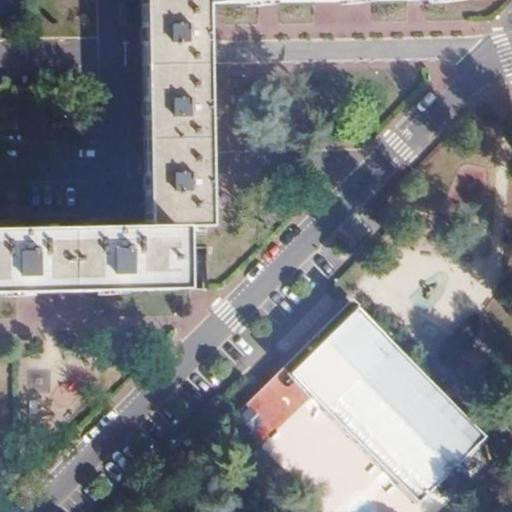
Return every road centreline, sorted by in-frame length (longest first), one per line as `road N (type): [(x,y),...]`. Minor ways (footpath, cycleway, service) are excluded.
road 1 (residential): [(32,511),(479,67),(511,56)]
road 2 (unknown): [(0,334),(219,322)]
